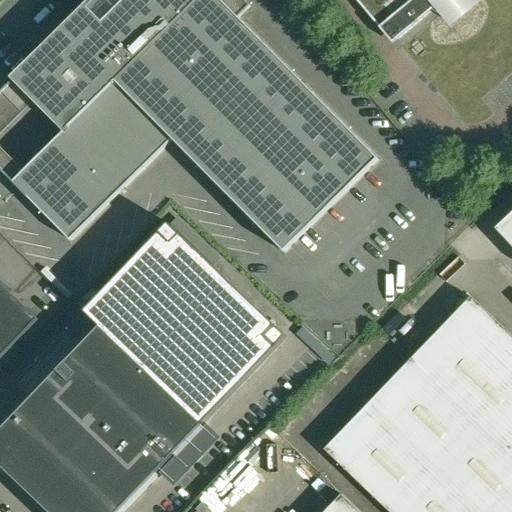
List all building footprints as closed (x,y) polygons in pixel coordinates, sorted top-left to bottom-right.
[(30,64),(15,79),(66,131),(12,184),(27,199),(27,198),(70,242),(173,141),(284,254),(378,161),(239,19),(251,7),(243,0),(95,0),(72,23),(73,24),(60,37),(58,36),(43,51),(44,52),(31,65),(30,64)] [(355,0),(378,27),(380,29),(381,30),(393,44),(397,40),(437,7),(443,9),(443,11),(443,12),(443,14),(444,15),(445,17),(446,18),(447,19),(448,19),(450,20),(451,20),(453,20),(454,19),(456,19),(457,18),(459,16),(461,13),(462,11),(463,9),(464,6),(465,3),(464,3),(460,0),(459,0),(355,0)] [(511,220),(502,230),(511,241),(511,220)] [(0,432),(0,465),(31,495),(38,502),(48,511),(119,511),(203,425),(287,337),(169,224),(84,312),(100,327),(30,401),(0,432)] [(0,359),(38,320),(0,283),(0,359)] [(410,361),(508,454),(511,449),(511,336),(471,297),(410,361)] [(511,511),(511,458),(508,454),(410,361),(325,451),(388,511),(511,511)] [(359,511),(342,495),(325,511),(359,511)]
